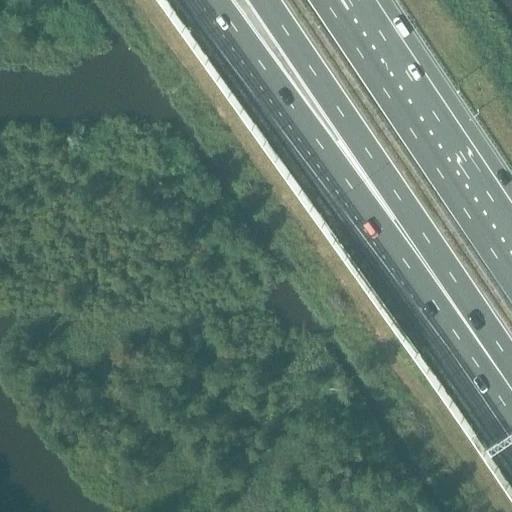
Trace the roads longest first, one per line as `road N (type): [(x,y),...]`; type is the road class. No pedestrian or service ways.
road 1 (motorway): [(215,0),(511,396)]
road 2 (motorway): [(264,0),(511,385)]
road 3 (motorway): [(511,254),(348,13)]
